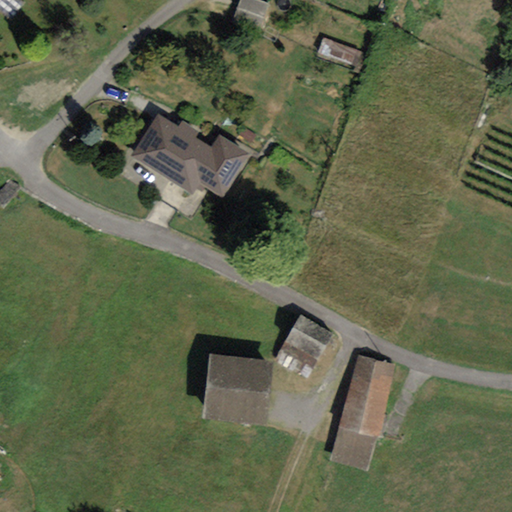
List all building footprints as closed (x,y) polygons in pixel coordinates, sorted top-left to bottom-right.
[(253,0),(244,0),(234,28),(262,38),(273,7),(253,0)] [(326,43),(322,57),(351,65),(355,51),(326,43)] [(176,124),(156,112),(130,155),(190,191),(193,186),(202,191),(206,184),(223,194),(249,150),(218,131),(210,144),(194,135),(198,129),(180,118),(176,124)] [(210,351),(202,413),(265,421),(273,359),(210,351)] [(396,365),(357,355),(339,425),(375,434),(378,435),(396,365)] [(375,434),(339,425),(330,459),(366,468),(375,434)]
